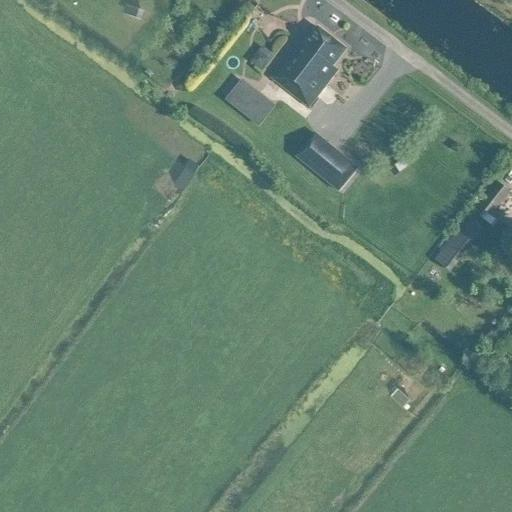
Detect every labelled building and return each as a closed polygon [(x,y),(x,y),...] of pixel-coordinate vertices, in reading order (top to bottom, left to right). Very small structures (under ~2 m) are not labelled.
[(347,50),(319,28),(306,45),(301,42),(273,79),(299,99),(301,98),(312,106),(339,71),(333,67),(347,50)] [(254,122),(271,102),(251,86),(235,106),(254,122)] [(296,157),(340,193),(360,169),(316,133),(296,157)] [(187,189),(197,163),(187,159),(176,185),(187,189)] [(493,217),(511,193),(511,192),(501,184),(481,208),(493,217)] [(450,272),(481,231),(470,223),(439,264),(450,272)] [(438,286),(448,273),(435,264),(425,276),(438,286)] [(402,408),(409,400),(397,389),(390,397),(402,408)]
